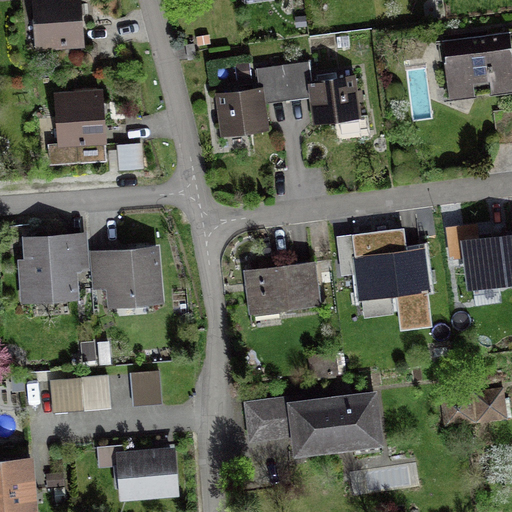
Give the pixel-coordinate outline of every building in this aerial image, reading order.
[(88,0),(37,0),(41,53),(92,49),(88,0)] [(511,38),(452,47),(460,102),(483,99),(481,87),(499,85),(501,98),(511,96),(511,38)] [(310,67),(269,72),(273,105),(315,100),(310,67)] [(362,80),(316,84),(320,127),(366,123),(362,80)] [(99,86),(57,89),(61,143),(50,144),(51,163),(104,159),(99,86)] [(269,92),(221,97),(226,142),(274,136),(269,92)] [(139,147),(114,148),(115,158),(109,158),(110,171),(141,169),(139,147)] [(86,236),(28,241),(34,308),(92,303),(86,236)] [(511,244),(467,251),(473,292),(511,286),(511,244)] [(167,249),(98,255),(103,312),(172,305),(167,249)] [(426,253),(359,263),(366,308),(433,298),(426,253)] [(318,268),(248,278),(255,323),(325,313),(318,268)] [(339,358),(309,361),(312,385),(342,382),(339,358)] [(111,373),(51,380),(55,413),(114,406),(111,373)] [(160,374),(132,375),(134,409),(161,408),(160,374)] [(511,427),(511,417),(510,394),(453,399),(456,432),(511,427)] [(291,403),(248,407),(252,445),(295,440),(291,403)] [(382,403),(298,412),(303,457),(387,447),(382,403)] [(172,449),(120,454),(124,497),(177,492),(172,449)] [(33,511),(32,501),(31,480),(29,461),(0,463),(0,511),(33,511)]
